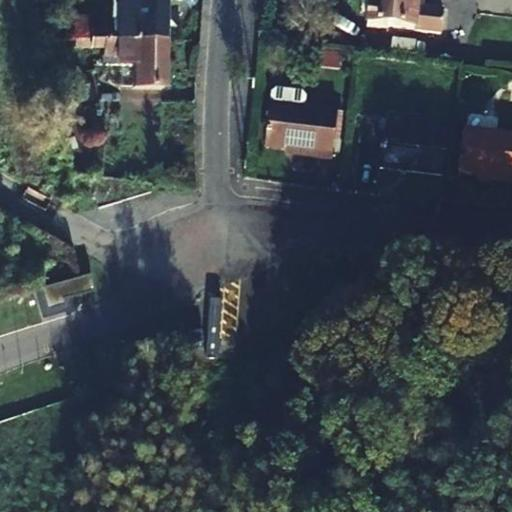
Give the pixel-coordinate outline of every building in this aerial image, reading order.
[(75,40),(160,41),(161,29),(173,29),(173,11),(162,11),(162,0),(114,0),(114,22),(100,22),(99,32),(86,32),(87,17),(68,17),(68,26),(46,26),(49,40),(52,40),(75,40)] [(415,0),(367,0),(365,30),(439,36),(441,15),(415,12),(415,0)] [(160,41),(75,40),(75,52),(100,52),(100,66),(131,68),(131,88),(158,89),(160,41)] [(55,75),(61,106),(78,102),(86,101),(89,100),(86,84),(82,85),(78,70),(55,75)] [(336,115),(269,107),(263,148),(314,154),(314,158),(331,160),(336,115)] [(442,181),(446,138),(386,130),(381,173),(442,181)] [(511,138),(464,133),(459,175),(509,181),(509,185),(511,185),(511,138)] [(61,301),(88,292),(84,277),(37,292),(44,314),(63,308),(61,301)]
